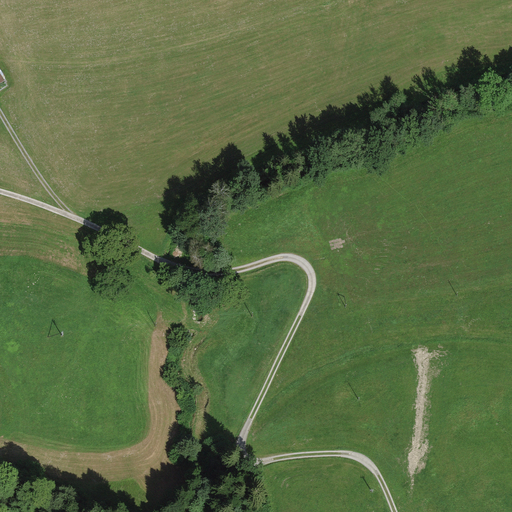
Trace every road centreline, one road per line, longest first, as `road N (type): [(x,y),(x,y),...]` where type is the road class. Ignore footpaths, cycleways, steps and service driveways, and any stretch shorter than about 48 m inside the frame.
road 1 (track): [(0,191),(195,271),(229,272),(286,257),(302,262),(312,276),(310,293),(242,435),(242,455),(252,462),(358,457),(375,469),(395,511)]
road 2 (track): [(0,112),(70,215)]
